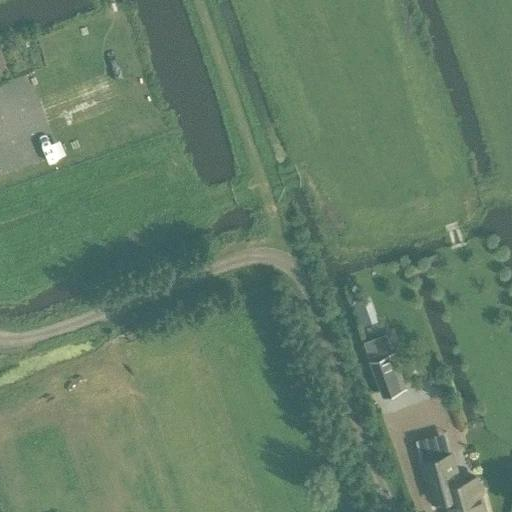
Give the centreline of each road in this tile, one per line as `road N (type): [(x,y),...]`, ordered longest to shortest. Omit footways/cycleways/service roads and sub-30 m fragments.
road 1 (track): [(275,186),(334,165),(466,206),(511,192)]
road 2 (track): [(270,258),(279,200),(240,85)]
